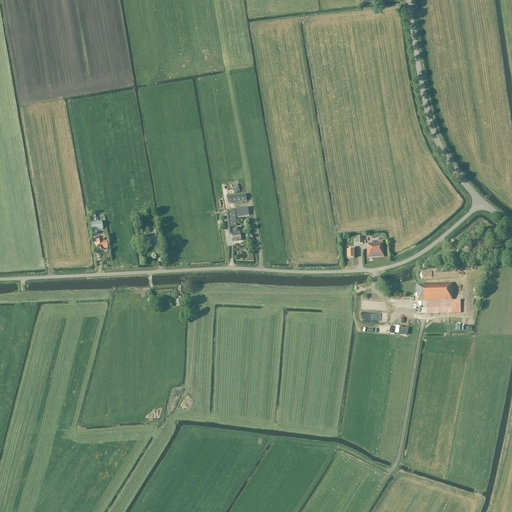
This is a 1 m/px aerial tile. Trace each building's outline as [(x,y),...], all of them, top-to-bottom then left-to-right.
[(246,202),(245,195),(229,197),(230,204),(246,202)] [(237,226),(235,211),(222,212),(224,228),(237,226)] [(92,231),(103,229),(102,222),(91,224),(92,231)] [(232,230),(231,228),(227,229),(228,235),(232,235),(232,236),(232,237),(233,242),(241,241),(239,228),(234,229),(232,230)] [(150,240),(149,235),(142,236),(143,241),(146,240),(147,247),(152,246),(151,239),(150,240)] [(104,242),(104,239),(96,241),(98,251),(103,250),(103,249),(108,249),(106,242),(104,242)] [(384,257),(383,243),(368,244),(368,248),(367,248),(367,258),(384,257)] [(355,251),(355,248),(350,248),(350,251),(347,251),(347,259),(354,259),(354,251),(355,251)] [(424,284),(424,285),(416,285),(417,297),(418,297),(418,302),(420,302),(421,314),(452,314),(452,301),(453,301),(453,283),(424,284)] [(468,301),(466,301),(467,307),(464,308),(462,318),(463,320),(462,326),(462,330),(469,329),(471,317),(472,308),(473,309),(473,304),(473,301),(468,301)]
